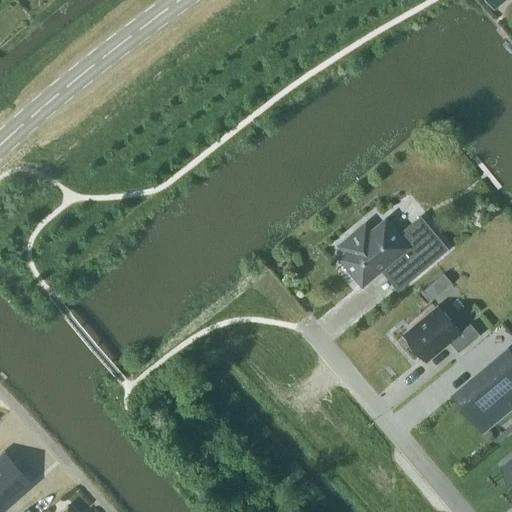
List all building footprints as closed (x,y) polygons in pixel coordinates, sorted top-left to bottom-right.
[(486,0),(495,9),(505,0),(486,0)] [(339,247),(345,254),(342,257),(354,272),(356,270),(365,281),(388,262),(405,282),(446,248),(421,218),(399,235),(386,220),(373,231),(367,223),(339,247)] [(461,331),(439,304),(403,333),(427,362),(451,342),(459,351),(480,334),(471,323),(461,331)] [(511,404),(511,354),(509,351),(455,395),(483,428),(511,404)] [(3,453),(0,456),(0,510),(30,484),(3,453)]
